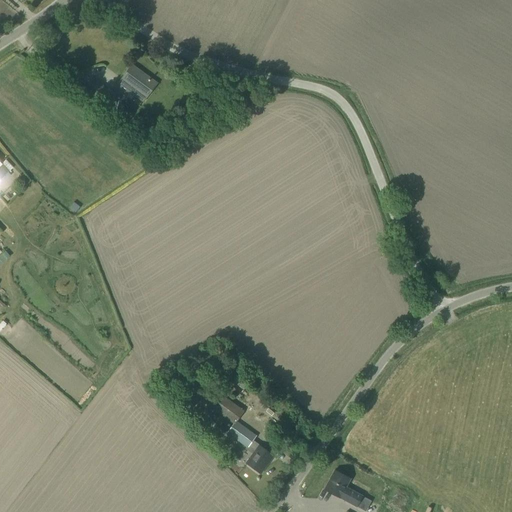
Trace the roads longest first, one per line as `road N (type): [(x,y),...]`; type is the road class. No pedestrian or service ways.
road 1 (track): [(444,312),(337,101),(185,59),(91,0)]
road 2 (unclassified): [(270,511),(396,347),(444,312),(511,289)]
